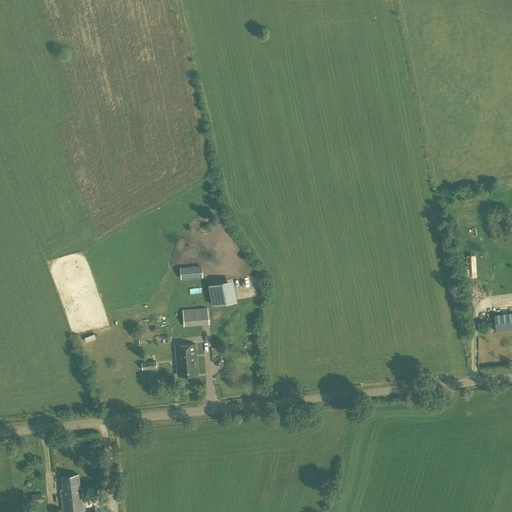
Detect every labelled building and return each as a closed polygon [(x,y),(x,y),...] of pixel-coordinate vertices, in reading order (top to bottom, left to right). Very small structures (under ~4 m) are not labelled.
[(181,279),(202,277),(201,266),(180,268),(181,279)] [(212,306),(237,302),(233,280),(208,285),(212,306)] [(184,327),(208,325),(207,308),(183,310),(184,327)] [(495,332),(511,329),(511,313),(494,315),(495,332)] [(178,376),(198,375),(196,345),(176,347),(178,376)] [(142,370),(156,368),(155,361),(141,363),(142,370)] [(70,475),(74,510),(84,509),(82,487),(79,487),(78,474),(70,475)] [(63,511),(74,510),(70,475),(61,476),(63,490),(61,490),(63,511)] [(32,503),(42,502),(41,494),(31,495),(32,503)]
